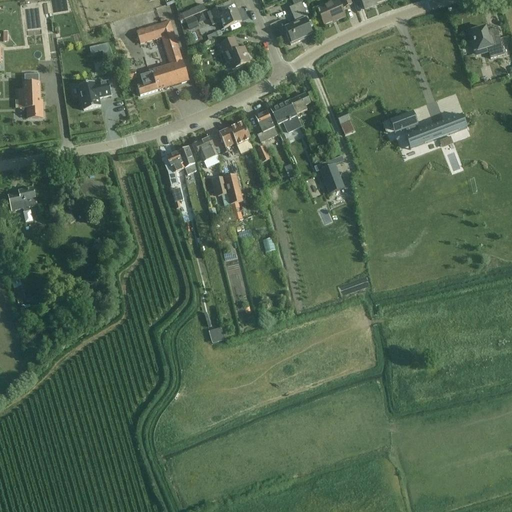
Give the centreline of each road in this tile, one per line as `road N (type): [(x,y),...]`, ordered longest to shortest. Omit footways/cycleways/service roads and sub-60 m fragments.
road 1 (track): [(148,136),(196,289),(195,307),(171,333),(178,378),(150,437),(178,511)]
road 2 (tertiary): [(280,73),(198,119),(148,136),(0,166)]
road 3 (tertiary): [(280,73),(339,39),(440,0)]
